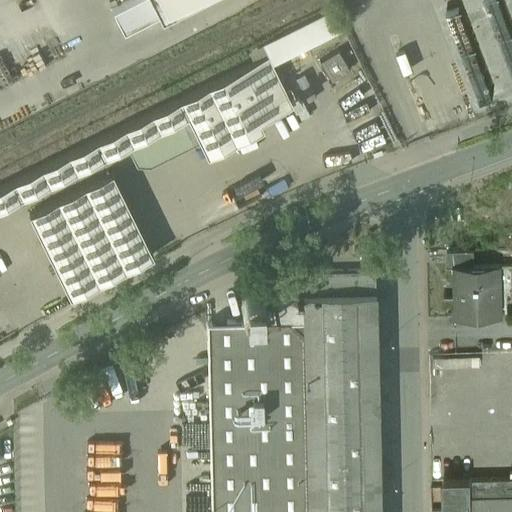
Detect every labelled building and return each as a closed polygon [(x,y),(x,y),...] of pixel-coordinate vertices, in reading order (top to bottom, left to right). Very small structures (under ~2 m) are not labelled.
[(153,0),(161,14),(188,0),(153,0)] [(511,36),(498,0),(484,0),(511,73),(511,36)] [(493,98),(459,8),(446,12),(480,102),(493,98)] [(338,50),(319,61),(331,81),(350,70),(338,50)] [(268,56),(0,187),(0,207),(187,115),(207,155),(263,128),(260,122),(293,106),(268,56)] [(112,172),(29,213),(70,296),(153,255),(112,172)] [(473,252),(445,252),(446,269),(454,269),(453,267),(454,267),(473,267),(473,252)] [(473,267),(454,267),(454,269),(455,320),(478,319),(477,312),(495,312),(495,266),(473,267)] [(374,272),(301,272),(301,295),(306,511),(374,511),(379,511),(374,272)] [(269,296),(270,320),(206,322),(210,511),(306,511),(301,295),(269,296)] [(253,295),(250,295),(247,296),(245,297),(242,301),(240,304),(240,307),(240,309),(241,311),(242,314),(244,316),(245,317),(248,319),(253,320),(256,319),(258,318),(260,317),(262,316),(264,314),(265,311),(265,309),(266,307),(265,304),(264,302),(264,300),(262,298),(259,296),(256,295),(253,295)] [(471,498),(471,480),(442,481),(442,511),(471,511),(471,498)] [(511,511),(511,497),(471,498),(471,511),(511,511)]
